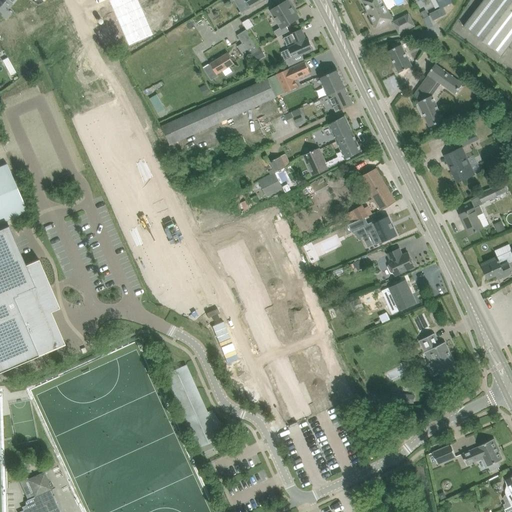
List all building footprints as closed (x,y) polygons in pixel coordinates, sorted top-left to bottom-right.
[(109,0),(113,8),(132,0),(109,0)] [(137,0),(132,0),(113,8),(117,17),(140,7),(137,0)] [(299,18),(288,0),(287,0),(271,10),(281,27),(274,31),(278,37),(289,31),(286,26),(299,18)] [(382,0),(361,0),(376,28),(393,20),(382,0)] [(436,0),(441,8),(454,2),(452,0),(436,0)] [(511,0),(483,0),(464,26),(495,51),(511,28),(511,0)] [(40,7),(23,14),(26,22),(31,20),(35,29),(60,18),(58,11),(56,12),(53,6),(42,11),(40,7)] [(140,7),(117,17),(120,26),(144,16),(140,7)] [(444,7),(431,13),(435,20),(447,13),(444,7)] [(425,10),(420,13),(423,19),(428,16),(425,10)] [(409,14),(393,22),(399,34),(415,26),(409,14)] [(144,16),(120,26),(124,35),(148,24),(144,16)] [(243,23),(247,30),(252,27),(248,20),(243,23)] [(148,24),(124,35),(128,44),(152,34),(148,24)] [(511,28),(495,51),(502,56),(509,46),(511,48),(511,28)] [(237,35),(242,43),(247,50),(256,44),(247,29),(237,35)] [(306,40),(302,29),(291,34),(291,35),(284,38),(289,49),(281,52),(287,64),(288,64),(289,67),(304,60),(302,55),(313,50),(308,39),(306,40)] [(247,50),(242,43),(237,46),(242,53),(247,50)] [(401,44),(388,51),(399,73),(412,66),(401,44)] [(228,53),(210,64),(216,72),(217,74),(226,69),(234,63),(228,53)] [(8,57),(2,61),(10,75),(16,72),(8,57)] [(295,80),(310,73),(305,62),(277,74),(285,92),(298,87),(295,80)] [(428,74),(424,80),(434,87),(438,81),(455,94),(463,84),(444,70),(435,64),(428,74)] [(321,78),(325,87),(329,95),(345,87),(337,70),(321,78)] [(285,92),(277,74),(268,79),(276,97),(285,92)] [(268,79),(162,126),(170,144),(276,97),(268,79)] [(434,87),(424,80),(415,94),(419,102),(418,102),(430,127),(439,123),(444,120),(432,96),(428,97),(428,96),(434,87)] [(345,87),(329,95),(337,111),(353,104),(345,87)] [(167,114),(157,94),(150,98),(160,117),(167,114)] [(116,111),(85,126),(164,292),(195,277),(116,111)] [(345,116),(328,124),(337,142),(353,134),(345,116)] [(302,117),(295,120),(297,126),(304,123),(302,117)] [(474,132),(460,139),(464,146),(478,139),(474,132)] [(319,147),(303,155),(313,176),(328,169),(328,167),(361,151),(353,134),(337,142),(341,151),(337,153),(339,156),(325,163),(319,147)] [(462,148),(454,151),(445,156),(457,182),(474,174),(462,148)] [(269,162),(274,173),(291,164),(286,154),(269,162)] [(0,222),(27,211),(7,164),(0,166),(0,222)] [(376,168),(368,173),(359,178),(373,199),(369,201),(371,203),(374,201),(380,211),(396,201),(376,168)] [(275,173),(258,182),(266,197),(283,189),(275,173)] [(310,184),(315,195),(329,188),(324,178),(310,184)] [(288,184),(283,187),(286,193),(291,190),(288,184)] [(503,184),(479,195),(483,202),(507,191),(503,184)] [(353,209),(346,214),(350,222),(369,214),(363,204),(353,209)] [(469,210),(460,214),(467,229),(469,234),(483,228),(483,227),(478,216),(484,213),(480,205),(474,208),(469,210)] [(368,225),(364,227),(367,234),(370,232),(375,245),(383,242),(387,240),(397,235),(388,217),(387,216),(368,225)] [(365,217),(349,225),(345,227),(348,234),(352,232),(353,232),(364,227),(368,225),(365,217)] [(8,225),(0,228),(0,371),(57,347),(37,301),(53,294),(38,259),(25,265),(8,225)] [(238,244),(219,252),(223,263),(243,255),(238,244)] [(395,272),(397,277),(415,268),(408,253),(403,255),(400,249),(387,254),(391,263),(389,264),(388,267),(390,273),(393,273),(395,272)] [(511,250),(491,260),(482,264),(488,278),(496,274),(498,279),(511,271),(511,250)] [(243,255),(223,263),(228,274),(248,266),(243,255)] [(287,262),(291,275),(307,270),(303,257),(287,262)] [(357,267),(358,270),(366,267),(363,259),(353,263),(355,267),(357,267)] [(250,271),(234,277),(238,288),(254,282),(250,271)] [(406,278),(383,288),(393,310),(416,300),(406,278)] [(254,282),(238,288),(242,297),(258,290),(254,282)] [(258,290),(242,297),(246,305),(262,298),(258,290)] [(262,298),(246,305),(249,313),(262,308),(265,306),(262,298)] [(249,313),(246,315),(249,323),(266,316),(262,308),(249,313)] [(390,318),(387,313),(380,316),(382,321),(390,318)] [(266,316),(249,323),(253,331),(269,324),(266,316)] [(269,324),(253,331),(257,342),(274,335),(269,324)] [(425,338),(419,341),(425,352),(430,362),(433,360),(436,366),(440,375),(457,367),(445,342),(440,345),(434,333),(425,338)] [(274,335),(257,342),(262,353),(278,346),(274,335)] [(287,360),(270,367),(275,377),(291,370),(287,360)] [(186,365),(165,374),(198,447),(219,438),(218,436),(227,432),(212,410),(207,412),(186,365)] [(407,374),(402,365),(384,374),(389,383),(407,374)] [(291,370),(275,377),(278,385),(295,378),(291,370)] [(295,378),(278,385),(282,394),(299,386),(295,378)] [(299,386),(282,394),(285,402),(302,395),(299,386)] [(394,393),(393,402),(414,404),(414,394),(394,393)] [(302,395),(285,402),(289,410),(306,403),(302,395)] [(306,403),(289,410),(293,421),(310,413),(306,403)] [(239,434),(242,440),(250,436),(248,430),(239,434)] [(467,466),(476,462),(484,459),(488,467),(488,466),(491,471),(500,466),(497,462),(503,459),(497,447),(498,446),(494,439),(478,446),(479,447),(463,454),(462,453),(467,466)] [(438,465),(456,457),(451,445),(433,452),(438,465)] [(60,511),(51,490),(52,490),(45,471),(26,479),(34,497),(28,499),(28,500),(28,504),(22,507),(24,510),(19,511),(60,511)] [(511,476),(510,477),(505,479),(506,481),(505,481),(507,484),(507,486),(505,490),(505,492),(506,494),(504,495),(503,498),(508,508),(511,506),(511,505),(511,476)]
